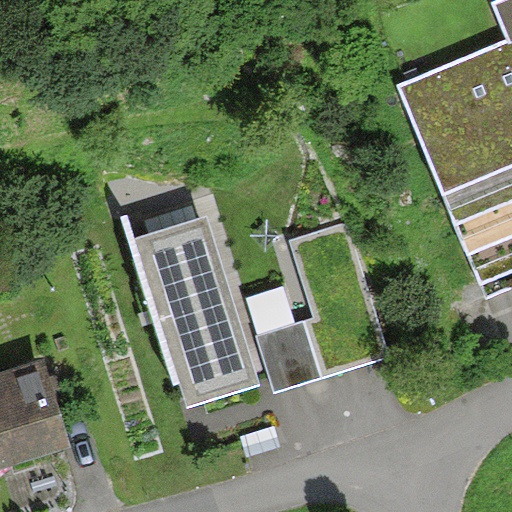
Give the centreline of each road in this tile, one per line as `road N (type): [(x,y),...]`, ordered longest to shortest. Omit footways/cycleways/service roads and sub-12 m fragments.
road 1 (residential): [(405,462),(206,511)]
road 2 (residential): [(511,406),(405,462)]
